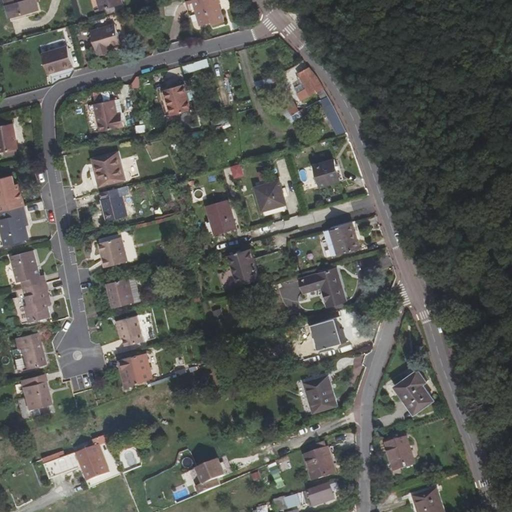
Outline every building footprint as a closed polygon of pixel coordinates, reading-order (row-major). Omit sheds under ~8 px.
[(5,0),(10,17),(39,10),(36,0),(5,0)] [(121,0),(98,0),(102,10),(123,3),(121,0)] [(189,11),(197,9),(194,0),(187,2),(189,11)] [(194,0),(197,9),(201,25),(213,22),(214,25),(225,22),(221,9),(220,10),(218,4),(221,3),(220,0),(194,0)] [(242,31),(250,29),(248,21),(240,23),(242,31)] [(99,55),(106,53),(105,49),(111,47),(121,44),(115,24),(92,31),(99,55)] [(68,46),(43,54),(49,74),(74,67),(68,46)] [(183,64),(184,73),(210,68),(208,60),(183,64)] [(309,67),(299,74),(300,76),(307,88),(297,93),(302,100),(318,92),(324,88),(318,77),(309,67)] [(294,88),(297,93),(307,88),(300,76),(297,78),(301,84),(294,88)] [(165,90),(168,99),(172,115),(192,109),(185,84),(165,90)] [(318,92),(322,100),(329,96),(324,88),(318,92)] [(329,96),(322,100),(328,109),(334,106),(329,96)] [(96,103),(101,131),(125,126),(123,118),(119,118),(119,114),(116,99),(96,103)] [(168,99),(161,101),(166,117),(172,115),(168,99)] [(328,109),(340,134),(347,132),(334,106),(328,109)] [(0,152),(4,152),(19,149),(14,123),(0,126),(0,152)] [(118,153),(94,159),(101,185),(125,179),(118,153)] [(335,159),(315,165),(321,186),(341,180),(335,159)] [(268,170),(259,170),(259,178),(269,178),(268,170)] [(26,206),(22,190),(18,191),(16,184),(14,175),(0,178),(0,209),(0,212),(24,206),(26,206)] [(280,181),(257,188),(263,211),(286,204),(280,181)] [(122,196),(129,195),(127,186),(102,193),(103,200),(108,221),(128,216),(122,196)] [(228,200),(208,206),(217,235),(237,229),(228,200)] [(0,223),(6,246),(30,239),(26,225),(23,214),(26,213),(24,206),(0,212),(0,216),(1,220),(0,219),(0,223)] [(353,222),(332,228),(334,237),(329,239),(334,256),(360,248),(353,222)] [(332,228),(324,230),(327,239),(329,239),(334,237),(332,228)] [(100,243),(106,267),(128,261),(122,237),(100,243)] [(252,250),(225,257),(230,272),(220,275),(225,289),(260,278),(252,250)] [(45,275),(41,276),(35,251),(12,257),(19,282),(23,281),(25,288),(47,282),(45,275)] [(337,269),(301,279),(305,293),(323,288),(328,306),(347,301),(337,269)] [(108,283),(114,307),(134,302),(132,294),(137,292),(135,279),(129,280),(128,278),(108,283)] [(23,324),(52,316),(49,306),(46,291),(49,290),(47,282),(25,288),(29,305),(19,308),(23,324)] [(138,316),(119,321),(124,338),(125,345),(144,341),(138,316)] [(335,319),(313,325),(320,349),(344,343),(341,330),(338,331),(335,319)] [(38,333),(15,339),(18,349),(21,348),(27,370),(46,365),(38,333)] [(147,353),(121,360),(128,388),(153,378),(147,353)] [(407,378),(397,385),(416,413),(434,400),(424,384),(427,381),(420,371),(409,379),(407,378)] [(22,387),(46,381),(48,381),(46,374),(20,380),(22,387)] [(330,376),(305,383),(314,414),(339,406),(330,376)] [(52,404),(46,381),(22,387),(28,411),(52,404)] [(124,436),(134,432),(132,425),(121,430),(124,436)] [(408,437),(386,443),(394,470),(416,464),(408,437)] [(312,452),(328,447),(326,441),(313,445),(310,447),(312,452)] [(83,467),(86,466),(92,479),(110,472),(99,445),(81,452),(62,458),(61,458),(66,473),(83,467)] [(312,452),(305,455),(313,480),(337,472),(329,447),(328,447),(312,452)] [(227,475),(220,459),(198,468),(205,484),(227,475)] [(279,489),(286,485),(276,462),(269,465),(279,489)] [(92,479),(86,466),(83,467),(89,480),(92,479)] [(330,484),(297,495),(301,506),(313,502),(315,506),(335,499),(330,484)] [(445,511),(437,488),(413,496),(418,511),(445,511)] [(80,511),(79,511),(108,511),(100,493),(76,504),(80,511)]
